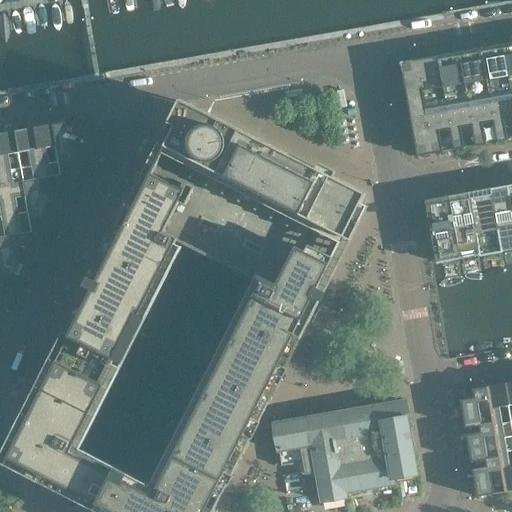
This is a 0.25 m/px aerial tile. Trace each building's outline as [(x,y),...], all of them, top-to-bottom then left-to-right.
[(511,42),(502,44),(502,45),(481,48),(459,52),(437,56),(401,62),(417,157),(454,150),(475,146),(497,142),(497,143),(511,139),(511,42)] [(215,511),(217,509),(208,505),(301,318),(310,322),(318,306),(310,302),(362,196),(198,114),(172,166),(173,166),(149,213),(124,201),(113,223),(122,228),(28,415),(19,410),(12,426),(20,430),(7,458),(115,511),(215,511)] [(58,175),(80,132),(86,120),(87,118),(87,117),(49,124),(58,175)] [(58,175),(49,124),(30,127),(40,181),(45,181),(45,179),(58,177),(58,175)] [(40,181),(30,127),(11,131),(21,185),(40,181)] [(27,221),(21,185),(11,131),(0,132),(0,239),(16,236),(29,234),(29,232),(27,221)] [(29,232),(51,190),(58,177),(45,179),(45,181),(40,181),(21,185),(27,221),(29,232)] [(511,250),(511,209),(508,186),(491,189),(502,252),(511,250)] [(502,252),(491,189),(469,193),(480,256),(502,252)] [(480,256),(469,193),(449,197),(460,260),(480,256)] [(460,260),(449,197),(425,201),(436,264),(460,260)] [(0,278),(7,277),(22,247),(29,234),(16,236),(0,239),(0,278)] [(511,436),(511,429),(504,383),(486,387),(492,421),(495,439),(511,436)] [(492,421),(486,387),(464,390),(466,399),(460,400),(465,426),(492,421)] [(418,473),(409,423),(405,401),(381,405),(393,478),(418,473)] [(394,483),(393,478),(381,405),(333,413),(347,491),(394,483)] [(348,496),(347,491),(333,413),(274,424),(281,466),(279,467),(280,475),(285,475),(285,476),(316,471),(322,501),(348,496)] [(498,456),(495,439),(492,421),(465,426),(465,427),(470,426),(472,433),(466,434),(471,461),(498,456)] [(511,490),(511,436),(495,439),(498,456),(505,492),(511,490)] [(505,492),(498,456),(471,461),(471,462),(476,461),(478,468),(472,469),(477,497),(505,492)]
